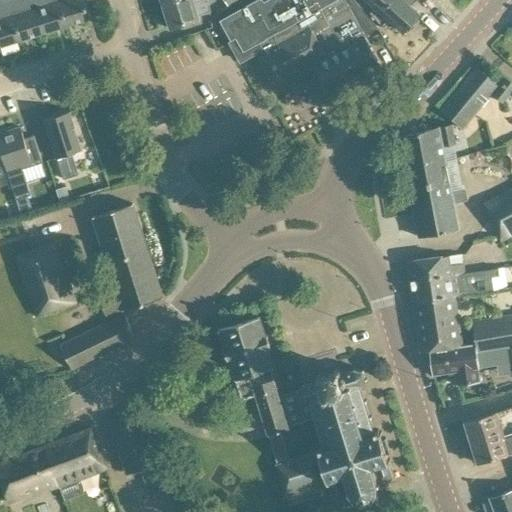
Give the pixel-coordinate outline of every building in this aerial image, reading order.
[(0,0),(0,46),(18,40),(4,0),(0,0)] [(4,0),(18,40),(40,33),(29,0),(4,0)] [(29,0),(40,33),(63,26),(55,0),(29,0)] [(55,0),(63,26),(86,19),(80,0),(55,0)] [(199,18),(196,9),(208,5),(206,0),(170,0),(162,3),(170,28),(199,18)] [(213,0),(221,10),(235,0),(213,0)] [(363,36),(376,29),(352,0),(266,0),(265,1),(263,0),(256,0),(246,5),(249,10),(229,21),(227,16),(220,20),(231,40),(236,38),(243,51),(257,44),(261,50),(257,53),(277,88),(314,67),(331,98),(383,69),(363,36)] [(411,5),(416,0),(367,0),(376,7),(370,12),(386,29),(393,22),(404,33),(420,14),(411,5)] [(476,66),(440,110),(463,129),(492,94),(502,103),(511,90),(511,82),(496,70),(490,77),(476,66)] [(76,110),(51,118),(70,178),(85,173),(78,150),(88,147),(76,110)] [(25,126),(0,133),(0,134),(19,194),(33,189),(26,168),(47,161),(39,135),(29,138),(25,126)] [(399,136),(404,161),(417,158),(418,164),(445,158),(443,146),(455,143),(452,126),(440,129),(440,128),(399,136)] [(459,229),(454,202),(466,200),(464,187),(451,190),(445,158),(418,164),(417,158),(404,161),(419,237),(459,229)] [(66,186),(56,189),(60,201),(69,198),(66,186)] [(511,186),(482,202),(502,241),(511,235),(511,186)] [(163,297),(133,203),(93,216),(117,290),(99,296),(105,315),(123,309),(123,310),(163,297)] [(37,316),(75,302),(53,243),(15,257),(37,316)] [(449,255),(408,261),(410,278),(441,274),(441,276),(465,273),(463,263),(450,265),(449,255)] [(495,290),(493,276),(500,275),(499,268),(465,273),(441,276),(441,274),(410,278),(414,301),(454,295),(454,296),(455,296),(468,294),(495,290)] [(454,295),(414,301),(421,351),(429,350),(462,346),(455,296),(454,296),(454,295)] [(72,368),(133,338),(125,313),(60,345),(72,368)] [(355,367),(340,372),(340,369),(316,376),(317,379),(315,379),(303,383),(297,390),(297,391),(279,397),(270,368),(276,367),(260,315),(219,328),(225,348),(229,358),(230,358),(236,378),(237,378),(243,398),(256,394),(268,434),(269,434),(278,463),(276,464),(285,493),(286,492),(290,504),(330,492),(333,503),(350,498),(352,501),(362,505),(374,501),(379,494),(380,483),(395,479),(389,459),(388,459),(386,454),(390,453),(386,438),(381,439),(378,430),(374,431),(360,384),(364,380),(366,380),(366,378),(364,370),(363,369),(355,367)] [(511,317),(471,325),(474,344),(475,352),(477,352),(508,346),(511,345),(511,317)] [(462,346),(429,350),(432,374),(455,371),(457,385),(479,382),(477,368),(479,368),(477,352),(475,352),(474,344),(462,346)] [(511,406),(465,421),(478,463),(511,452),(511,406)] [(167,474),(143,409),(109,421),(128,472),(140,468),(145,481),(167,474)] [(43,446),(58,486),(63,498),(79,492),(75,479),(106,467),(91,428),(43,446)] [(51,489),(58,486),(43,446),(0,462),(0,479),(9,502),(51,487),(51,489)] [(171,476),(151,485),(162,508),(181,499),(171,476)] [(511,511),(511,489),(490,498),(494,511),(511,511)]
